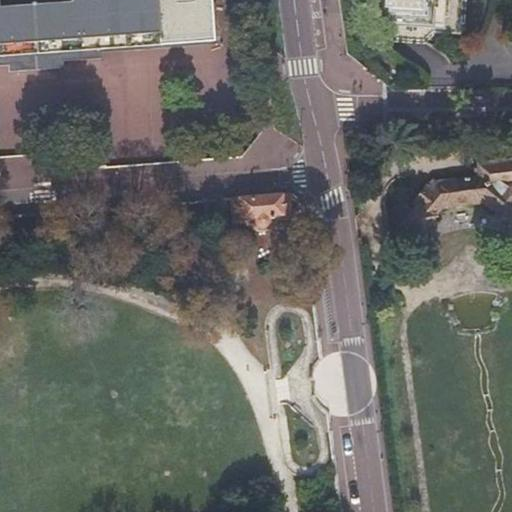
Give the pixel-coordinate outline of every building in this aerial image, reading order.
[(0,66),(8,66),(9,74),(62,70),(62,62),(103,59),(102,49),(211,41),(208,0),(67,0),(68,5),(0,10),(0,66)] [(382,0),(382,10),(386,10),(385,41),(422,43),(431,35),(460,37),(462,0),(382,0)] [(415,206),(403,222),(418,234),(438,208),(483,202),(511,225),(511,159),(477,164),(477,177),(436,183),(429,179),(411,202),(415,206)] [(230,199),(233,223),(248,222),(250,226),(253,228),(256,230),(260,230),(264,230),(267,228),(270,226),(272,223),(274,219),(290,218),(287,195),(230,199)] [(418,234),(403,222),(394,235),(409,246),(418,234)]
